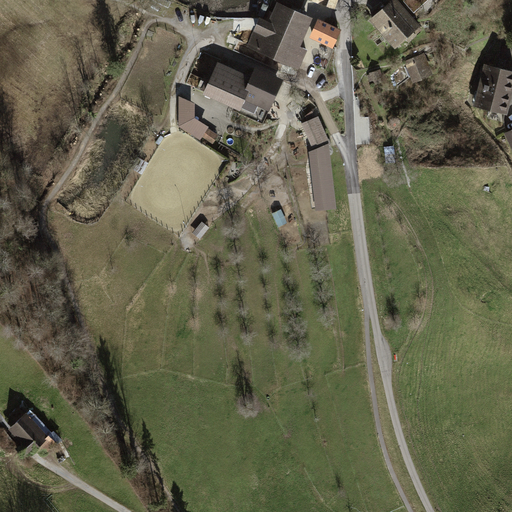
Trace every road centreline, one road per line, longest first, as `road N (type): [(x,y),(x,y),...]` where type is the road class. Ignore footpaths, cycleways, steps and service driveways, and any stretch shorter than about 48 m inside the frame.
road 1 (residential): [(341,0),(369,306),(396,429),(430,511)]
road 2 (track): [(126,511),(28,453),(0,419)]
